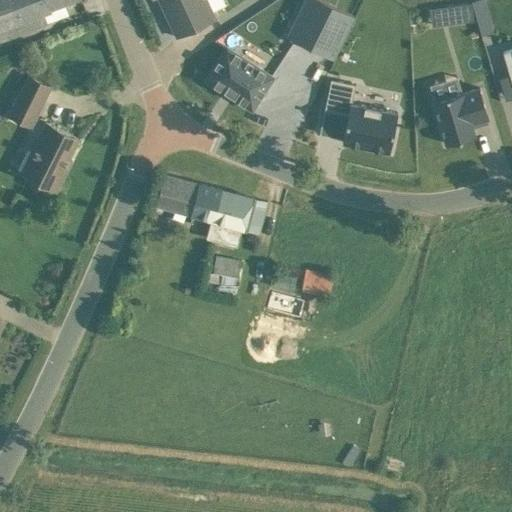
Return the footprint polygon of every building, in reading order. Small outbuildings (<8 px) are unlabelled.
[(0,0),(0,39),(48,22),(43,10),(64,3),(71,0),(0,0)] [(159,0),(176,36),(217,16),(213,9),(208,0),(159,0)] [(351,0),(306,0),(296,21),(341,43),(360,5),(351,0)] [(472,1),(454,4),(457,22),(474,19),(472,1)] [(380,47),(381,73),(405,72),(402,11),(372,12),(373,47),(380,47)] [(511,47),(503,51),(511,81),(511,47)] [(233,95),(250,107),(270,76),(226,48),(207,78),(224,90),(224,91),(232,97),(233,95)] [(51,85),(29,74),(9,113),(31,124),(51,85)] [(348,113),(342,140),(389,150),(397,111),(352,101),(356,82),(331,77),(324,108),(348,113)] [(471,122),(487,117),(489,117),(480,86),(434,100),(446,142),(475,134),(473,126),(471,122)] [(78,136),(46,121),(32,149),(38,152),(27,174),(56,188),(64,172),(63,167),(78,136)] [(267,200),(164,173),(156,203),(258,231),(267,200)] [(204,283),(233,287),(237,257),(209,253),(204,283)] [(306,268),(302,288),(329,293),(333,274),(306,268)] [(353,443),(342,461),(350,466),(361,448),(353,443)]
